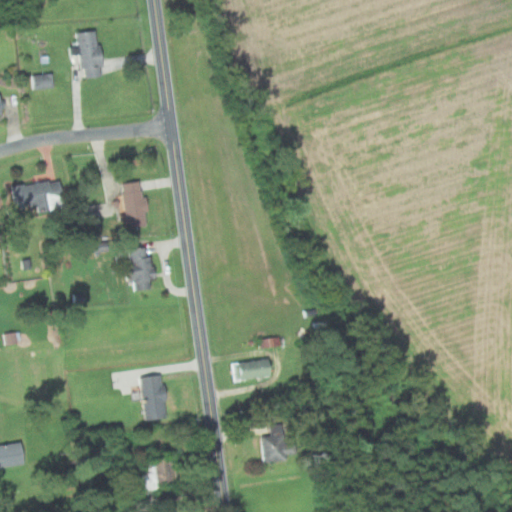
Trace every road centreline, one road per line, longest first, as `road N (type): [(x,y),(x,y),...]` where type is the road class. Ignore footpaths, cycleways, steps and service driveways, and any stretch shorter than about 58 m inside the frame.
road 1 (tertiary): [(225,511),(153,0)]
road 2 (residential): [(0,152),(171,123)]
